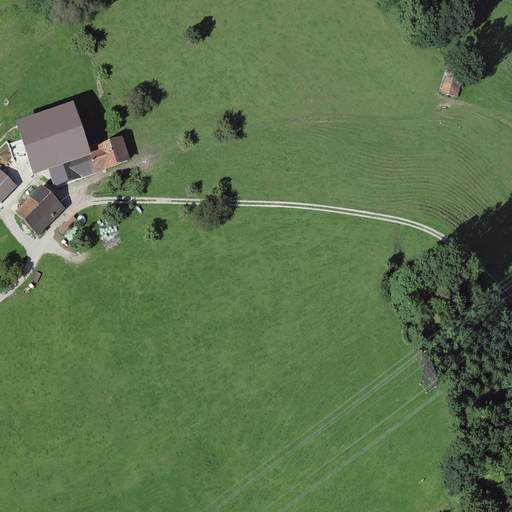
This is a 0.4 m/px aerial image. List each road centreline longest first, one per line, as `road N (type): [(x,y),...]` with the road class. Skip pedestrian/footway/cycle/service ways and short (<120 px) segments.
road 1 (track): [(85,203),(381,215),(441,234),(511,293)]
road 2 (track): [(34,259),(4,222),(29,188),(43,182),(78,207)]
road 3 (track): [(0,298),(85,203)]
